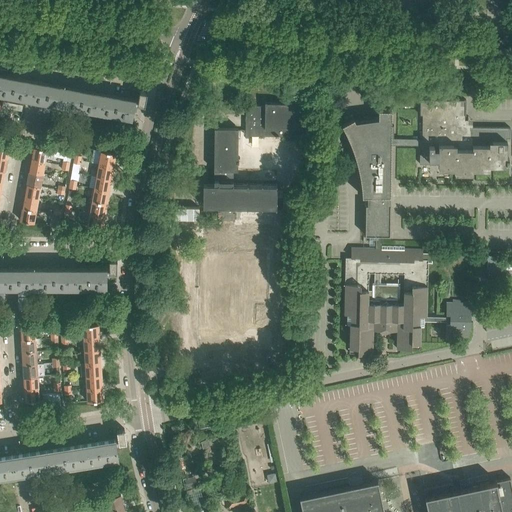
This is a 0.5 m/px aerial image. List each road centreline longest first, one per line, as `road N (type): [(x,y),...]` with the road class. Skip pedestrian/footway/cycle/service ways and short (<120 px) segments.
road 1 (unclassified): [(135,416),(479,346),(481,252)]
road 2 (unclassified): [(511,41),(183,32)]
road 3 (unclassified): [(183,32),(0,16)]
road 4 (residential): [(135,416),(130,248)]
road 5 (residential): [(130,248),(162,84)]
road 6 (residential): [(162,84),(0,56)]
road 7 (residential): [(17,432),(9,288)]
road 8 (residential): [(7,247),(32,112)]
road 9 (unclassified): [(130,248),(7,247)]
